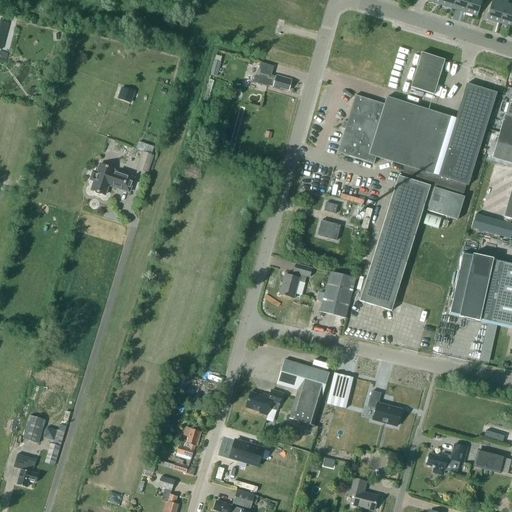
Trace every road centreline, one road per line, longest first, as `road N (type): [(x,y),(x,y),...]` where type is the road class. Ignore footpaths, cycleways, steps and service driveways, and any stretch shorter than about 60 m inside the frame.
road 1 (residential): [(244,324),(336,0)]
road 2 (unclassified): [(48,511),(134,220)]
road 3 (residential): [(511,383),(244,324)]
road 4 (residential): [(190,511),(244,324)]
road 5 (unclassified): [(511,48),(357,0)]
